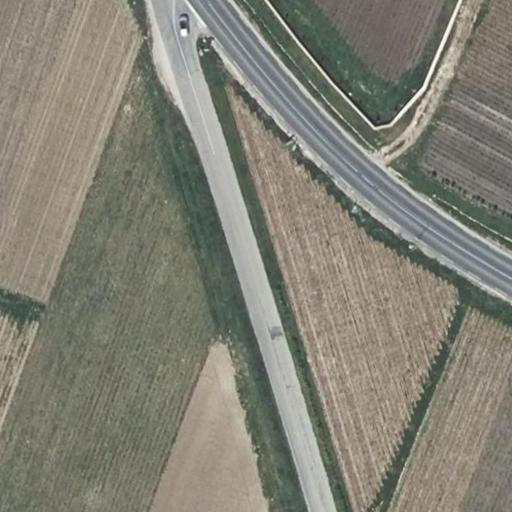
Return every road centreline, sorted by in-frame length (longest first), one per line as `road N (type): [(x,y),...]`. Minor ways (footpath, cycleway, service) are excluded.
road 1 (tertiary): [(180,0),(182,65),(226,186),(319,511)]
road 2 (secondary): [(206,0),(322,145),(431,233),(511,276)]
